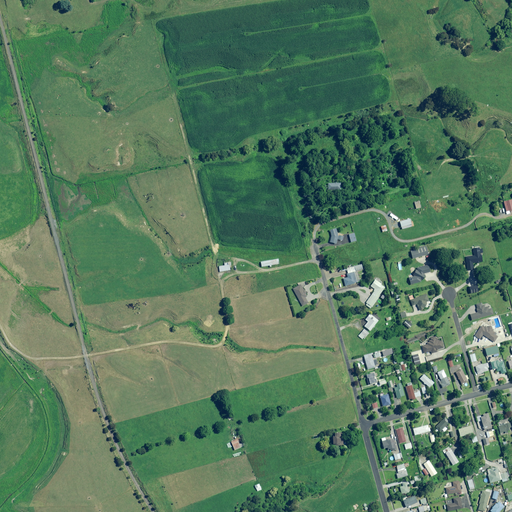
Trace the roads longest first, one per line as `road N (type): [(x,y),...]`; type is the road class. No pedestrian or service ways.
road 1 (track): [(0,323),(33,357),(162,341),(222,346),(221,284)]
road 2 (residential): [(363,425),(319,259)]
